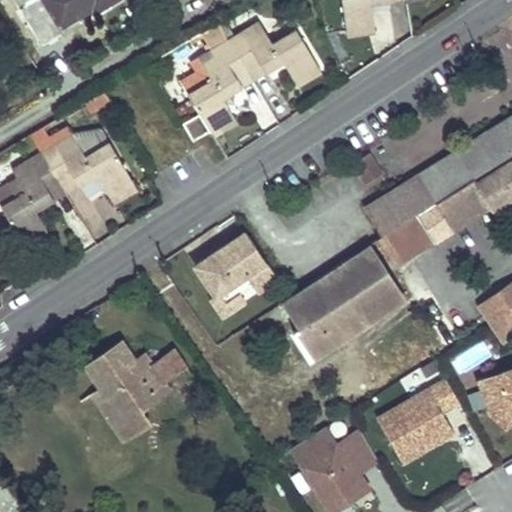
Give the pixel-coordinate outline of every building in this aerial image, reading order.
[(94,14),(117,0),(39,0),(59,30),(83,15),(80,10),(88,5),(91,10),(94,14)] [(342,0),(346,30),(367,27),(363,5),(370,4),(371,4),(401,0),(342,0)] [(370,4),(363,5),(367,27),(346,30),(347,35),(374,32),(371,4),(370,4)] [(80,10),(83,15),(91,10),(88,5),(80,10)] [(259,20),(229,39),(254,80),(283,63),(289,60),(300,78),(320,67),(297,29),(273,42),(259,20)] [(219,21),(201,31),(212,48),(229,39),(219,21)] [(198,56),(203,65),(180,79),(188,93),(200,113),(211,130),(211,131),(227,121),(217,102),(225,98),(254,80),(229,39),(212,48),(198,56)] [(289,60),(283,63),(297,86),(323,72),(320,67),(300,78),(289,60)] [(91,112),(110,101),(103,89),(84,100),(91,112)] [(225,98),(217,102),(227,121),(211,131),(215,136),(238,123),(225,98)] [(200,113),(182,123),(193,140),(211,130),(200,113)] [(511,116),(472,141),(363,207),(382,235),(511,151),(511,116)] [(58,133),(51,122),(32,133),(43,151),(68,193),(96,176),(102,173),(113,190),(132,179),(109,141),(97,119),(73,133),(69,127),(58,133)] [(43,151),(12,168),(26,192),(1,206),(24,244),(41,234),(30,214),(37,210),(68,193),(43,151)] [(367,153),(351,163),(365,184),(380,175),(367,153)] [(511,156),(475,179),(492,208),(511,197),(511,156)] [(102,173),(96,176),(110,199),(135,185),(132,179),(113,190),(102,173)] [(439,202),(457,230),(492,208),(475,179),(439,202)] [(425,228),(435,243),(457,230),(439,202),(418,215),(425,228)] [(37,210),(30,214),(41,234),(24,244),(27,249),(51,235),(37,210)] [(418,215),(369,247),(377,260),(425,228),(418,215)] [(226,247),(198,267),(219,297),(249,276),(261,293),(281,278),(247,232),(232,243),(237,250),(231,254),(226,247)] [(232,243),(226,247),(231,254),(237,250),(232,243)] [(369,247),(317,280),(351,335),(404,300),(377,260),(369,247)] [(261,293),(249,276),(219,297),(215,300),(227,317),(261,293)] [(511,278),(473,305),(485,324),(502,343),(511,336),(511,278)] [(317,280),(287,300),(305,327),(295,334),(312,359),(351,335),(317,280)] [(121,339),(84,364),(100,387),(124,422),(142,411),(160,399),(154,388),(142,371),(121,339)] [(449,358),(457,373),(492,356),(484,340),(449,358)] [(173,351),(142,371),(154,388),(185,365),(173,351)] [(511,366),(479,379),(491,412),(506,425),(511,418),(511,366)] [(446,378),(377,418),(403,462),(454,432),(442,411),(460,401),(446,378)] [(100,387),(90,395),(122,440),(149,422),(142,411),(124,422),(100,387)] [(366,484),(358,473),(339,443),(336,445),(325,427),(291,449),(329,508),(366,484)] [(358,473),(378,460),(360,429),(339,443),(358,473)]
